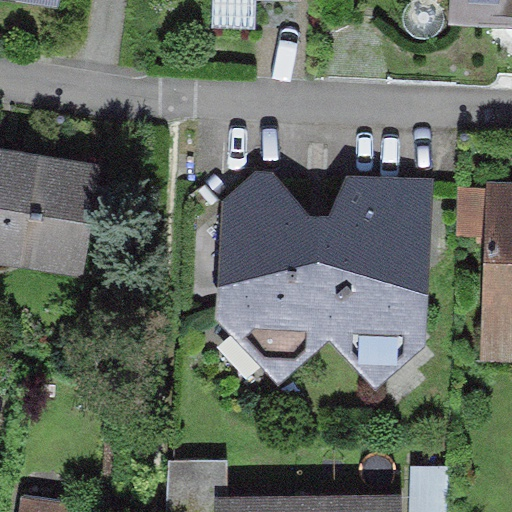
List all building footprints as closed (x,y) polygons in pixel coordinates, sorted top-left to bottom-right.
[(511,0),(450,0),(450,19),(511,21),(511,0)] [(96,166),(0,151),(0,257),(81,269),(96,166)] [(427,342),(394,305),(422,279),(411,266),(430,249),(432,201),(388,201),(389,185),(351,181),(333,218),(315,219),(289,189),(280,197),(261,176),(228,205),(252,232),(226,255),(253,286),(223,312),(281,378),(334,332),(380,384),(427,342)] [(511,186),(465,185),(464,223),(493,224),(491,338),(511,338),(511,186)] [(227,462),(172,462),(172,511),(227,511),(228,506),(227,462)] [(451,511),(451,468),(415,469),(415,511),(451,511)] [(120,511),(22,502),(21,511),(120,511)]
